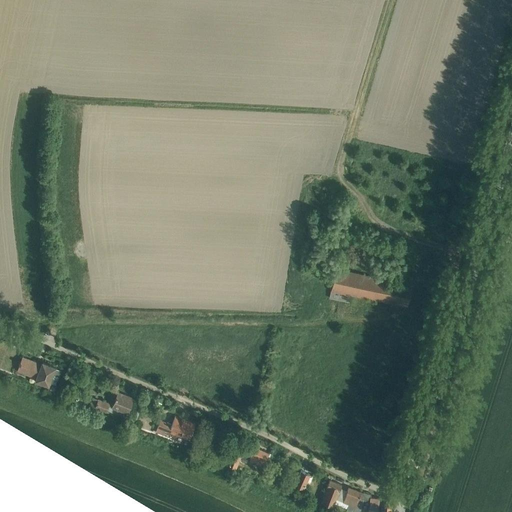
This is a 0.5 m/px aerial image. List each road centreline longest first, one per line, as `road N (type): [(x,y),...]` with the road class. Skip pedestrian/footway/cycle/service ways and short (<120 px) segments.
road 1 (track): [(39,340),(88,323),(302,326),(398,316),(419,297),(420,254),(445,246)]
road 2 (unclassified): [(402,495),(0,323)]
road 3 (tertiary): [(402,495),(511,141)]
road 4 (track): [(392,0),(343,174),(370,200),(378,224),(450,247)]
road 5 (track): [(450,247),(465,239),(511,118)]
